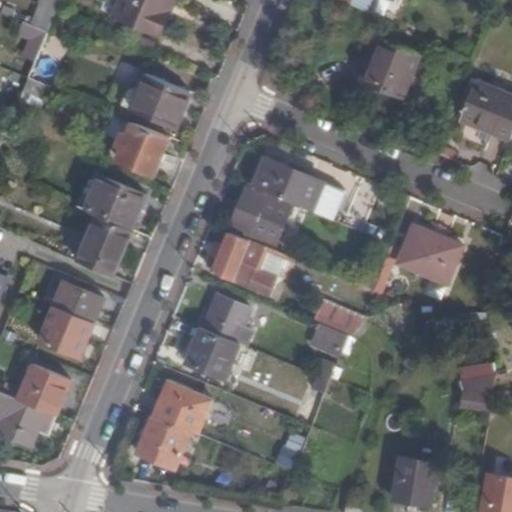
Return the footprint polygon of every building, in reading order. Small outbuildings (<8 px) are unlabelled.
[(62,0),(41,0),(31,25),(35,26),(49,32),(62,0)] [(161,33),(174,0),(122,0),(116,15),(161,33)] [(15,73),(31,79),(49,32),(35,26),(15,73)] [(49,32),(31,79),(47,86),(66,39),(49,32)] [(406,96),(422,58),(381,42),(365,79),(406,96)] [(174,127),(188,95),(145,78),(133,109),(174,127)] [(511,139),(511,97),(477,83),(462,119),(511,139)] [(0,150),(0,151),(11,125),(0,120),(0,150)] [(156,173),(172,137),(135,122),(130,134),(122,131),(116,146),(124,150),(120,159),(156,173)] [(256,188),(280,199),(313,213),(325,186),(326,185),(268,160),(256,188)] [(100,215),(134,229),(145,201),(99,182),(87,210),(100,215)] [(256,188),(251,186),(232,229),(262,242),(280,199),(256,188)] [(313,213),(334,222),(346,195),(325,186),(313,213)] [(81,263),(115,277),(134,229),(100,215),(81,263)] [(449,282),(463,247),(414,228),(400,262),(449,282)] [(37,229),(32,242),(54,252),(60,238),(37,229)] [(264,247),(230,233),(214,273),(248,287),(264,247)] [(374,293),(381,276),(367,270),(360,287),(374,293)] [(0,301),(10,277),(0,273),(0,301)] [(56,306),(95,323),(105,298),(66,282),(56,306)] [(374,315),(400,304),(374,293),(360,287),(352,304),(374,315)] [(219,296),(205,330),(237,343),(250,310),(219,296)] [(81,357),(95,323),(56,306),(41,340),(81,357)] [(352,335),(366,321),(344,315),(339,329),(352,335)] [(350,338),(321,325),(316,340),(343,352),(350,338)] [(205,330),(202,329),(187,362),(227,378),(241,345),(237,343),(205,330)] [(21,401),(57,416),(71,383),(35,367),(21,401)] [(328,382),(331,375),(324,372),(321,379),(328,382)] [(311,388),(324,393),(328,382),(321,379),(315,377),(311,388)] [(495,398),(499,377),(464,384),(466,393),(495,398)] [(158,418),(192,433),(200,436),(213,402),(171,384),(158,418)] [(0,391),(0,417),(4,419),(0,428),(0,430),(33,445),(39,431),(48,436),(57,416),(21,401),(0,391)] [(158,418),(155,417),(140,452),(177,468),(192,433),(158,418)] [(283,470),(294,475),(303,455),(291,451),(283,470)] [(440,472),(403,466),(397,499),(434,506),(440,472)] [(511,511),(511,479),(491,476),(484,511),(511,511)]
